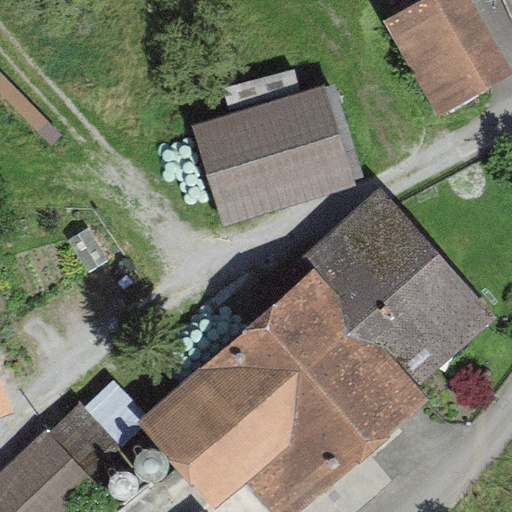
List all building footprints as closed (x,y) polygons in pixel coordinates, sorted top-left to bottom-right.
[(395,24),(437,103),(482,79),(439,0),(395,24)] [(198,128),(225,216),(351,178),(325,90),(198,128)] [(459,312),(385,225),(315,284),(389,371),(459,312)] [(400,410),(377,382),(389,371),(315,284),(151,424),(211,495),(244,468),(281,511),(400,410)] [(55,511),(84,485),(77,478),(106,450),(71,413),(0,480),(0,511),(55,511)] [(168,466),(162,451),(155,447),(143,449),(134,463),(141,478),(158,480),(168,466)] [(139,489),(135,475),(128,471),(118,471),(111,478),(109,486),(114,497),(129,500),(139,489)]
